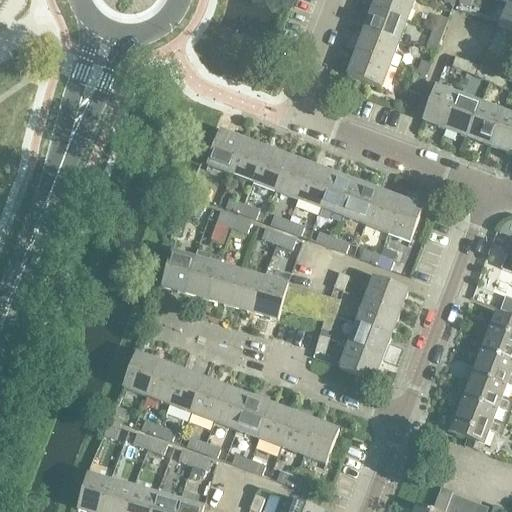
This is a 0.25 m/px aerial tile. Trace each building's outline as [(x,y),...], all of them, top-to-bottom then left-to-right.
[(375,0),(372,9),(407,23),(416,0),(415,0),(375,0)] [(472,0),(461,0),(459,5),(470,9),(472,0)] [(498,28),(511,35),(511,7),(509,6),(498,28)] [(364,32),(399,45),(407,23),(372,9),(364,32)] [(432,32),(442,36),(448,20),(437,16),(432,32)] [(511,35),(498,28),(493,38),(511,46),(511,35)] [(355,54),(390,67),(399,45),(364,32),(355,54)] [(442,36),(432,32),(426,47),(436,51),(442,36)] [(511,46),(493,38),(489,48),(511,59),(511,46)] [(511,59),(489,48),(484,58),(507,69),(511,59)] [(390,67),(355,54),(347,78),(381,91),(390,67)] [(471,64),(455,58),(452,68),(467,74),(471,64)] [(479,68),(494,75),(502,79),(507,69),(484,58),(480,68),(479,68)] [(415,77),(425,81),(431,65),(420,61),(415,77)] [(480,68),(471,64),(467,74),(475,77),(490,85),(494,75),(479,68),(480,68)] [(494,75),(490,85),(504,92),(509,82),(502,79),(494,75)] [(425,81),(415,77),(409,92),(419,96),(425,81)] [(435,88),(422,122),(445,131),(458,96),(435,88)] [(468,139),(481,105),(458,96),(445,131),(468,139)] [(481,105),(468,139),(490,148),(503,113),(481,105)] [(511,116),(503,113),(490,148),(511,156),(511,116)] [(229,176),(242,141),(220,133),(207,167),(229,176)] [(251,184),(264,149),(242,141),(229,176),(251,184)] [(274,192),(287,158),(264,149),(251,184),(274,192)] [(296,201),(309,166),(287,158),(274,192),(296,201)] [(318,209),(332,175),(309,166),(296,201),(318,209)] [(341,218),(354,183),(332,175),(318,209),(341,218)] [(364,226),(377,192),(354,183),(341,218),(364,226)] [(193,201),(204,205),(210,190),(199,186),(199,187),(193,201)] [(386,235),(400,200),(377,192),(364,226),(386,235)] [(239,217),(244,205),(229,200),(224,211),(239,217)] [(400,200),(386,235),(410,244),(423,209),(400,200)] [(199,220),(203,207),(204,205),(193,201),(187,216),(188,216),(199,220)] [(244,205),(239,217),(255,222),(260,211),(244,205)] [(221,213),(220,214),(216,224),(231,230),(236,219),(221,213)] [(285,233),(289,222),(274,217),(270,228),(285,233)] [(247,235),(251,225),(251,224),(236,219),(231,230),(247,235)] [(289,222),(285,233),(300,239),(304,228),(289,222)] [(266,230),(265,231),(261,241),(277,247),(281,236),(266,230)] [(314,244),(329,250),(330,250),(334,239),(318,233),(314,244)] [(292,252),(296,242),(296,241),(281,236),(277,247),(292,252)] [(345,256),(346,255),(350,245),(334,239),(330,250),(345,256)] [(375,267),(379,256),(379,255),(364,250),(360,261),(375,267)] [(185,295),(195,260),(171,253),(161,289),(185,295)] [(379,256),(375,267),(390,273),(394,262),(379,256)] [(195,260),(185,295),(208,302),(218,266),(195,260)] [(218,266),(208,302),(231,309),(241,273),(218,266)] [(241,273),(231,309),(254,315),(264,280),(241,273)] [(333,290),(334,290),(343,293),(349,278),(339,274),(333,290)] [(408,292),(373,279),(364,302),(399,316),(408,292)] [(264,280),(254,315),(278,322),(281,311),(288,287),(288,286),(264,280)] [(299,290),(288,287),(281,311),(292,314),(299,290)] [(309,293),(299,290),(292,314),(303,317),(309,293)] [(303,317),(313,321),(320,296),(309,293),(303,317)] [(330,299),(320,296),(313,321),(323,323),(326,315),(330,299)] [(500,311),(511,315),(511,300),(505,298),(500,311)] [(340,302),(330,299),(326,315),(336,317),(340,302)] [(356,325),(391,338),(399,316),(364,302),(356,325)] [(323,323),(321,330),(331,333),(336,317),(326,315),(323,323)] [(511,321),(496,315),(486,340),(511,349),(511,321)] [(347,348),(382,361),(391,338),(356,325),(347,348)] [(329,340),(319,337),(315,353),(325,355),(329,340)] [(511,349),(486,340),(477,364),(510,376),(511,374),(511,371),(511,349)] [(339,370),(374,383),(382,361),(347,348),(339,370)] [(123,389),(123,390),(146,398),(159,364),(136,355),(123,389)] [(159,364),(146,398),(168,407),(181,372),(159,364)] [(477,364),(468,387),(502,399),(502,398),(507,385),(511,387),(511,374),(510,376),(477,364)] [(181,372),(168,407),(191,415),(204,381),(181,372)] [(204,381),(191,415),(213,423),(226,389),(204,381)] [(468,387),(459,410),(493,423),(493,421),(498,409),(511,414),(511,412),(511,401),(502,398),(502,399),(468,387)] [(226,389),(213,423),(236,432),(249,398),(226,389)] [(249,398),(236,432),(258,441),(271,406),(249,398)] [(271,406),(258,441),(281,449),(294,415),(271,406)] [(126,411),(116,408),(115,407),(109,422),(120,427),(126,411)] [(464,448),(481,454),(489,432),(502,437),(506,426),(493,421),(493,423),(459,410),(451,434),(467,440),(464,448)] [(294,415),(281,449),(303,458),(316,423),(294,415)] [(114,442),(119,429),(120,427),(109,422),(103,438),(105,438),(114,442)] [(142,432),(157,437),(160,427),(145,422),(142,432)] [(316,423),(303,458),(326,466),(339,432),(316,423)] [(157,437),(172,443),(176,433),(160,427),(157,437)] [(148,452),(151,441),(136,436),(132,446),(148,452)] [(202,454),(206,444),(190,438),(186,449),(202,454)] [(151,441),(148,452),(163,457),(167,447),(151,441)] [(206,444),(202,454),(217,460),(221,450),(206,444)] [(193,468),(197,459),(181,453),(177,463),(193,468)] [(235,456),(232,466),(247,471),(250,461),(235,456)] [(197,459),(193,468),(208,474),(212,464),(197,459)] [(266,467),(250,461),(247,471),(262,477),(266,467)] [(280,472),(276,482),(292,488),(296,478),(280,472)] [(87,476),(77,511),(79,511),(102,511),(111,483),(88,476),(87,476)] [(311,484),(296,478),(292,488),(307,494),(311,484)] [(127,511),(134,489),(111,483),(102,511),(127,511)] [(152,511),(157,496),(134,489),(127,511),(152,511)] [(441,489),(432,511),(445,511),(452,495),(453,494),(441,489)] [(445,511),(459,511),(464,500),(452,495),(445,511)] [(178,511),(181,502),(157,496),(152,511),(178,511)] [(260,511),(265,500),(255,496),(249,511),(260,511)] [(473,511),(477,505),(464,500),(459,511),(473,511)] [(319,511),(290,501),(290,502),(285,511),(319,511)] [(181,502),(178,511),(203,511),(204,509),(181,502)]
